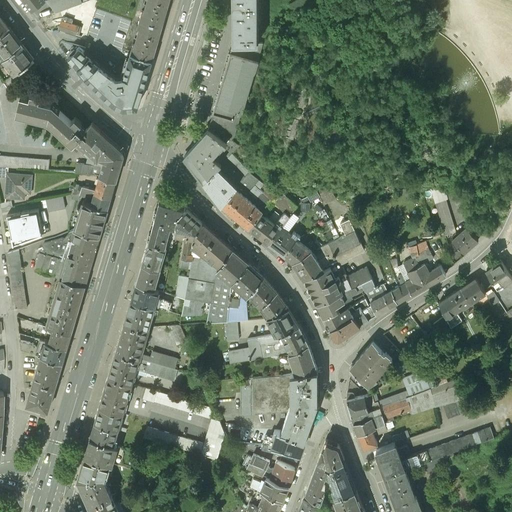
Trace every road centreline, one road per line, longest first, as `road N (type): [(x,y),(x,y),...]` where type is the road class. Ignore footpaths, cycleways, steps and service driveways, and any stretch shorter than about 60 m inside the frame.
road 1 (primary): [(153,146),(47,485)]
road 2 (unclassified): [(339,368),(294,283),(153,146)]
road 3 (residential): [(339,368),(376,330),(511,234)]
road 4 (residential): [(153,146),(97,105),(9,0)]
road 5 (residential): [(3,475),(12,409),(7,313)]
road 6 (primary): [(194,0),(153,146)]
road 7 (unclassified): [(383,511),(343,414),(339,368)]
road 8 (residential): [(339,368),(292,511)]
